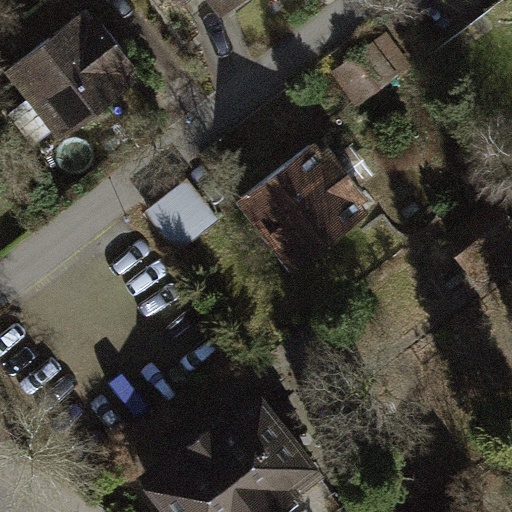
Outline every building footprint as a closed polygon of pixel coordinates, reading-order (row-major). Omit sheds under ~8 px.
[(240,0),(194,0),(211,22),(240,0)] [(145,74),(98,12),(16,75),(63,137),(145,74)] [(365,219),(311,147),(231,206),(286,279),(365,219)] [(216,219),(186,180),(146,211),(177,250),(216,219)] [(511,255),(511,223),(494,200),(448,237),(482,280),(511,255)] [(275,511),(306,490),(246,410),(151,482),(172,511),(275,511)]
